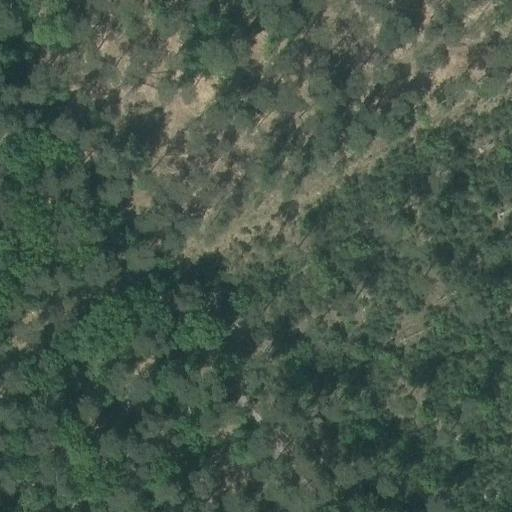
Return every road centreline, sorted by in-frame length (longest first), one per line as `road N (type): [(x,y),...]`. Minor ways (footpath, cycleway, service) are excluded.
road 1 (track): [(331,511),(136,283),(0,87)]
road 2 (track): [(0,365),(136,283)]
